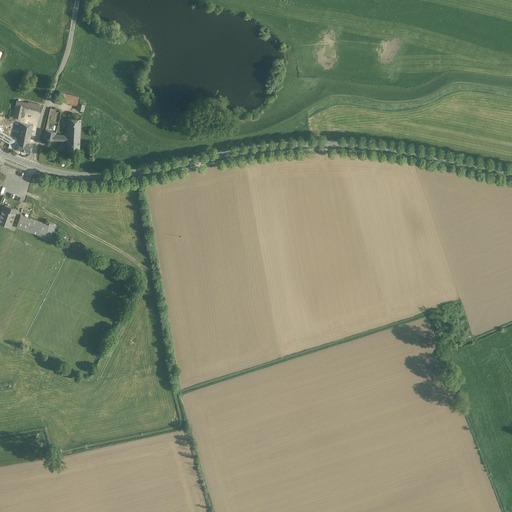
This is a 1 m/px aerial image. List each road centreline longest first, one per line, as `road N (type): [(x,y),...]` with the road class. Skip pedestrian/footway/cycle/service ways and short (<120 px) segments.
road 1 (tertiary): [(30,165),(111,174),(286,144),(350,143),(511,173)]
road 2 (unclassified): [(79,0),(30,165)]
